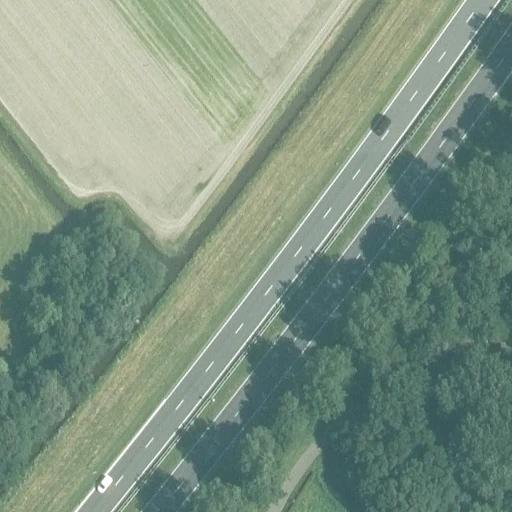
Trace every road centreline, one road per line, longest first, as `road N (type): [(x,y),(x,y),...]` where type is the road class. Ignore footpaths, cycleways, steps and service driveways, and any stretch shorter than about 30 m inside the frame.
road 1 (trunk): [(483,0),(93,511)]
road 2 (trunk): [(154,511),(511,42)]
road 3 (unclassified): [(511,392),(427,385),(359,400),(303,441),(259,511)]
